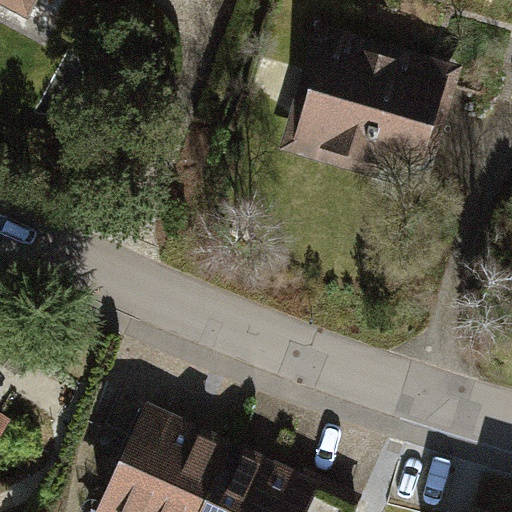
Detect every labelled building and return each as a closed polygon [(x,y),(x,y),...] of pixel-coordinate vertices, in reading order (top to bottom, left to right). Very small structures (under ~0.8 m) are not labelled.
[(0,0),(0,4),(56,30),(70,0),(0,0)] [(280,154),(425,195),(460,71),(316,30),(280,154)] [(0,479),(28,433),(0,415),(0,395),(7,384),(0,379),(0,479)] [(212,511),(241,450),(139,403),(88,511),(212,511)] [(241,450),(212,511),(329,511),(339,489),(241,450)]
